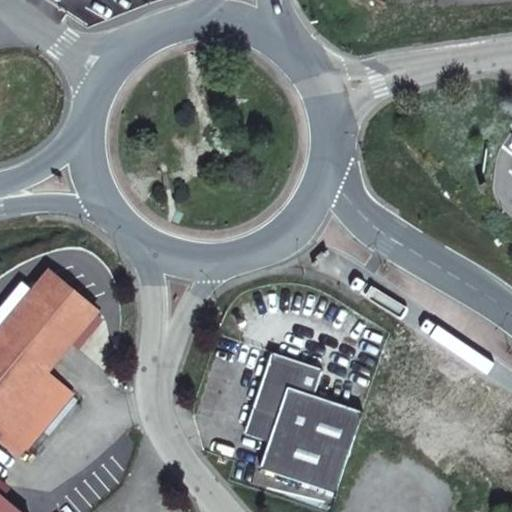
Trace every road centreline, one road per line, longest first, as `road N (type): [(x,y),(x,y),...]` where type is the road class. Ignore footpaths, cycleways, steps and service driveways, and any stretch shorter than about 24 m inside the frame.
road 1 (secondary): [(108,209),(150,248),(220,263),(280,242),(301,224),(328,177)]
road 2 (trunk): [(511,315),(391,236),(328,177)]
road 3 (secondary): [(208,18),(161,28),(121,57),(81,139)]
road 4 (secondary): [(328,177),(331,113),(320,83),(278,37)]
